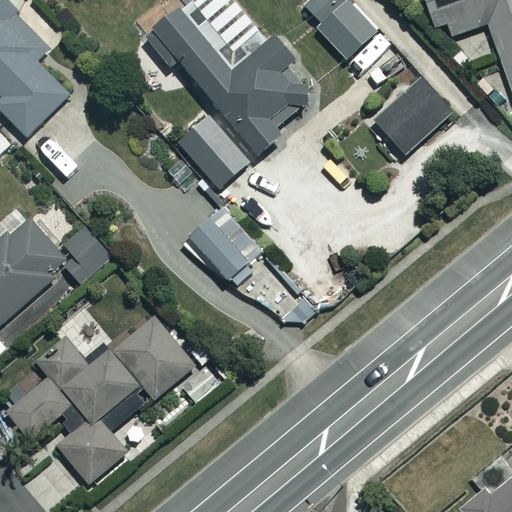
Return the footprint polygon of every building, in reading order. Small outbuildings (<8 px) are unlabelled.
[(68,30),(39,0),(0,0),(0,111),(24,138),(69,96),(36,60),(68,30)] [(344,60),(374,30),(345,0),(315,0),(304,12),(319,26),(315,30),(344,60)] [(511,0),(422,0),(433,29),(445,25),(450,38),(486,25),(511,95),(511,0)] [(176,63),(255,157),(278,138),(272,131),(316,95),(269,40),(229,73),(176,10),(142,38),(168,69),(176,63)] [(418,77),(370,119),(402,157),(451,116),(418,77)] [(249,162),(209,116),(178,142),(217,189),(249,162)] [(265,248),(217,205),(183,243),(232,286),(265,248)] [(0,241),(0,324),(66,270),(80,287),(111,261),(81,226),(53,249),(28,218),(0,241)] [(109,351),(151,405),(195,370),(154,316),(109,351)] [(151,405),(109,351),(88,367),(67,341),(36,365),(48,379),(6,412),(28,441),(55,419),(70,438),(58,448),(87,485),(124,455),(110,438),(151,405)] [(511,511),(511,472),(501,459),(474,481),(484,494),(462,511),(511,511)]
